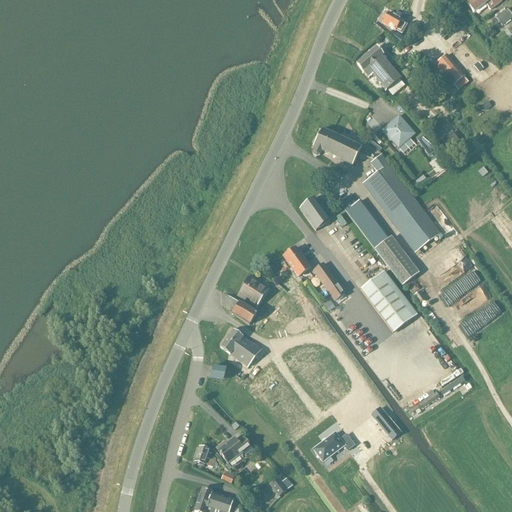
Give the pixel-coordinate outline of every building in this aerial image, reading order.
[(490,11),(501,2),(499,0),(464,0),(474,13),(485,5),(490,11)] [(511,18),(511,16),(507,10),(495,18),(501,26),(511,18)] [(385,18),(382,23),(383,24),(395,32),(396,32),(402,36),(408,26),(401,22),(389,14),(386,19),(385,18)] [(396,32),(395,33),(392,31),(388,34),(399,43),(403,37),(396,32)] [(401,79),(376,49),(357,65),(362,71),(373,63),(379,72),(372,77),(385,92),(401,79)] [(465,77),(447,56),(435,66),(453,88),(465,77)] [(373,63),(362,71),(369,80),(372,77),(379,72),(373,63)] [(478,65),(473,68),(478,73),(482,70),(478,65)] [(488,103),(482,107),(485,112),(491,108),(488,103)] [(398,150),(415,135),(399,117),(382,132),(398,150)] [(320,156),(322,152),(321,151),(331,135),(322,130),(313,148),(315,149),(313,153),(314,155),(317,157),(320,156)] [(462,148),(451,134),(443,140),(441,141),(452,156),(462,148)] [(360,149),(331,135),(321,151),(322,152),(353,168),(360,149)] [(426,153),(432,149),(423,137),(417,141),(426,153)] [(381,150),(371,142),(368,145),(379,153),(381,150)] [(378,174),(364,185),(415,254),(439,235),(424,214),(420,208),(412,199),(388,166),(381,156),(370,164),(378,174)] [(315,232),(329,221),(314,199),(300,210),(315,232)] [(345,200),(336,207),(400,291),(418,278),(389,241),(385,244),(357,206),(353,210),(345,200)] [(295,250),(284,258),(294,271),(299,268),(304,275),(310,270),(305,263),(295,250)] [(324,265),(314,272),(333,299),(343,292),(324,265)] [(384,273),(361,291),(361,292),(394,334),(412,320),(417,316),(384,273)] [(250,276),(236,297),(256,310),(270,290),(250,276)] [(294,286),(288,292),(296,299),(301,293),(294,286)] [(312,304),(301,293),(296,299),(307,310),(312,304)] [(328,313),(334,309),(335,309),(330,302),(324,306),(323,306),(328,313)] [(250,326),(257,316),(239,304),(232,315),(250,326)] [(243,337),(234,330),(220,348),(230,355),(243,337)] [(261,352),(243,337),(230,355),(247,369),(261,352)] [(268,376),(274,385),(300,368),(294,359),(268,376)] [(223,382),(225,370),(215,368),(212,380),(223,382)] [(401,434),(388,419),(379,426),(392,441),(401,434)] [(347,451),(354,446),(346,435),(339,440),(334,434),(312,450),(322,463),(344,446),(347,451)] [(221,451),(218,453),(227,465),(238,457),(243,452),(246,456),(249,453),(252,451),(244,440),(241,443),(239,444),(237,445),(234,441),(228,445),(229,447),(226,449),(225,447),(221,451)] [(209,460),(211,456),(208,455),(209,451),(199,448),(195,462),(205,465),(207,460),(209,460)] [(221,481),(230,485),(233,478),(234,477),(224,473),(224,474),(221,481)] [(270,486),(279,497),(285,492),(277,480),(270,486)] [(233,501),(203,490),(194,511),(234,511),(237,505),(234,502),(233,501)]
